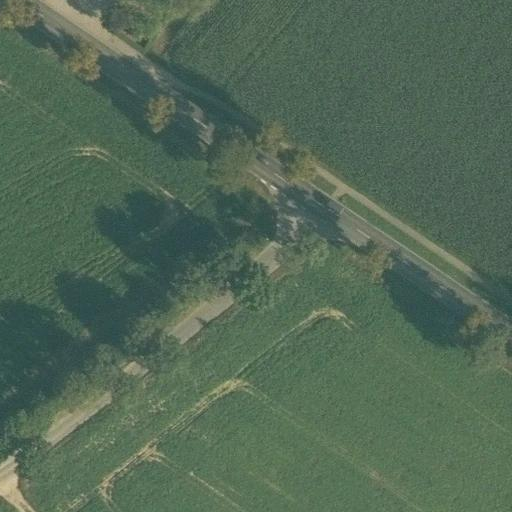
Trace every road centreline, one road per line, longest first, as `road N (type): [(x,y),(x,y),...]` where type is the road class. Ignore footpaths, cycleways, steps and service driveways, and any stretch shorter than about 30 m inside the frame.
road 1 (unclassified): [(0,475),(323,209)]
road 2 (secondary): [(323,209),(8,0)]
road 3 (secondary): [(511,336),(323,209)]
